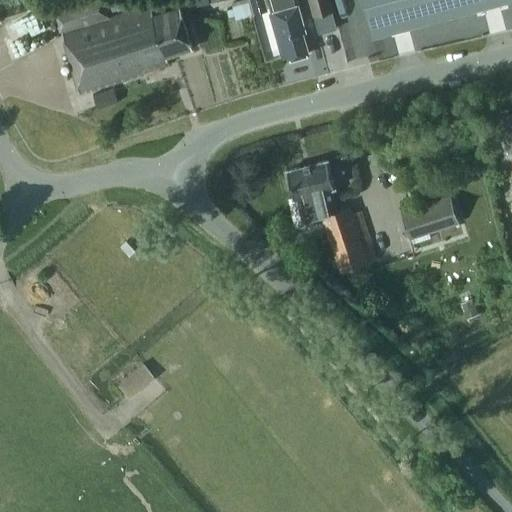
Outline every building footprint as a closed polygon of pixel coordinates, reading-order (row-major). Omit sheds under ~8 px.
[(110,17),(104,0),(83,0),(56,9),(81,94),(145,74),(144,71),(169,64),(167,56),(193,48),(181,6),(155,14),(151,4),(110,17)] [(250,0),(255,14),(269,10),(266,0),(250,0)] [(295,0),(268,0),(272,12),(270,13),(283,58),(289,56),(290,59),(310,53),(304,32),(306,31),(299,5),(297,5),(295,0)] [(331,0),(310,0),(320,33),(338,28),(333,11),(335,10),(331,0)] [(510,0),(364,0),(374,36),(510,0)] [(233,38),(242,36),(236,7),(228,9),(230,16),(228,17),(233,38)] [(32,11),(7,22),(16,43),(41,32),(32,11)] [(94,94),(99,108),(119,102),(114,88),(94,94)] [(511,114),(501,117),(508,152),(511,151),(511,114)] [(288,170),(295,197),(298,196),(303,219),(323,214),(342,271),(377,259),(361,210),(353,213),(350,205),(338,209),(332,188),(336,187),(329,160),(288,170)] [(401,211),(411,239),(459,222),(449,195),(401,211)] [(480,314),(474,301),(463,306),(468,319),(480,314)] [(129,398),(155,377),(143,362),(117,383),(129,398)]
